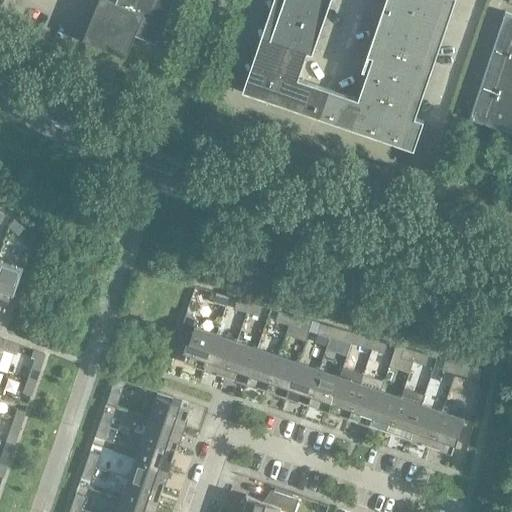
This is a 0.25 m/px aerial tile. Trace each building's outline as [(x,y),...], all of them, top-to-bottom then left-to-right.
[(115,0),(101,0),(87,36),(126,52),(125,55),(126,55),(135,33),(155,41),(154,44),(155,44),(172,0),(115,0)] [(272,0),(242,89),(414,148),(424,119),(414,116),(454,0),(384,0),(366,54),(372,56),(358,96),(298,76),(307,51),(312,53),(329,0),(272,0)] [(511,131),(511,13),(504,11),(469,117),(511,131)] [(23,227),(13,219),(7,226),(17,234),(23,227)] [(17,266),(0,260),(0,298),(5,300),(17,266)] [(229,295),(215,292),(212,302),(225,306),(229,295)] [(249,301),(236,298),(233,308),(246,312),(249,301)] [(262,305),(249,301),(246,312),(259,315),(262,305)] [(291,313),(278,310),(275,320),(288,324),(291,313)] [(178,336),(187,339),(183,348),(186,349),(183,359),(192,362),(192,363),(204,367),(216,333),(196,326),(198,321),(194,314),(187,311),(178,336)] [(304,317),(291,313),(288,324),(301,327),(304,317)] [(333,326),(320,322),(317,332),(329,336),(333,326)] [(345,329),(333,326),(329,336),(342,340),(345,329)] [(237,340),(216,333),(204,367),(217,372),(217,370),(225,373),(237,340)] [(374,338),(361,334),(358,344),(371,348),(374,338)] [(387,341),(374,338),(371,348),(384,352),(387,341)] [(257,347),(237,340),(225,373),(233,376),(232,377),(245,381),(257,347)] [(416,350),(403,346),(400,356),(413,360),(416,350)] [(277,354),(257,347),(245,381),(258,386),(258,384),(266,387),(277,354)] [(429,354),(416,350),(413,360),(426,364),(429,354)] [(298,361),(277,354),(266,387),(274,390),(273,391),(286,395),(298,361)] [(457,362),(444,358),(441,369),(454,372),(457,362)] [(319,368),(298,361),(286,395),(299,400),(299,398),(307,401),(319,368)] [(470,366),(457,362),(454,372),(467,376),(470,366)] [(363,372),(343,365),(339,375),(327,409),(340,414),(341,413),(348,415),(363,372)] [(29,367),(25,380),(33,382),(37,370),(29,367)] [(339,375),(319,368),(307,401),(315,404),(315,405),(327,409),(339,375)] [(383,379),(363,372),(348,415),(356,418),(356,419),(368,423),(380,389),(383,379)] [(33,382),(25,380),(21,392),(29,395),(33,382)] [(404,386),(401,396),(389,429),(397,432),(397,433),(409,437),(421,403),(424,393),(404,386)] [(120,393),(110,389),(106,402),(116,405),(120,393)] [(401,396),(380,389),(368,423),(381,428),(381,427),(389,429),(401,396)] [(156,396),(149,417),(183,429),(188,416),(186,415),(190,407),(180,403),(181,400),(172,397),(171,400),(156,395),(155,396),(156,396)] [(441,410),(421,403),(409,437),(422,442),(422,441),(430,443),(441,410)] [(15,408),(11,420),(19,423),(23,411),(15,408)] [(113,413),(103,410),(99,422),(109,426),(113,413)] [(462,417),(441,410),(430,443),(438,446),(437,447),(452,452),(452,451),(463,417),(462,416),(462,417)] [(183,429),(149,417),(142,437),(175,449),(178,441),(179,441),(183,429)] [(19,423),(11,420),(7,433),(15,436),(19,423)] [(109,426),(99,422),(94,435),(105,439),(109,426)] [(175,449),(142,437),(135,458),(169,469),(174,457),(173,456),(175,449)] [(1,448),(0,452),(0,461),(5,463),(10,451),(1,448)] [(99,454),(89,451),(85,463),(95,467),(99,454)] [(169,469),(135,458),(128,478),(161,489),(164,482),(165,482),(169,469)] [(95,467),(85,463),(80,476),(91,479),(95,467)] [(161,489),(128,478),(121,498),(155,510),(160,498),(159,497),(161,489)] [(270,489),(262,500),(246,495),(245,494),(240,508),(241,509),(240,511),(277,511),(279,508),(291,511),(292,511),(298,498),(270,489)] [(85,495),(75,492),(71,504),(81,508),(85,495)] [(154,511),(155,510),(121,498),(116,511),(154,511)]
